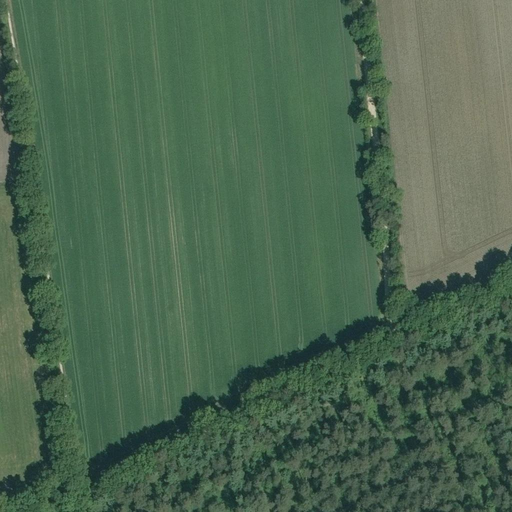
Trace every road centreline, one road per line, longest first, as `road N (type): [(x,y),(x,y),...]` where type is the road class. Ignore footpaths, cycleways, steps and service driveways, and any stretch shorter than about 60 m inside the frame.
road 1 (track): [(511,289),(80,496)]
road 2 (track): [(360,0),(393,344)]
